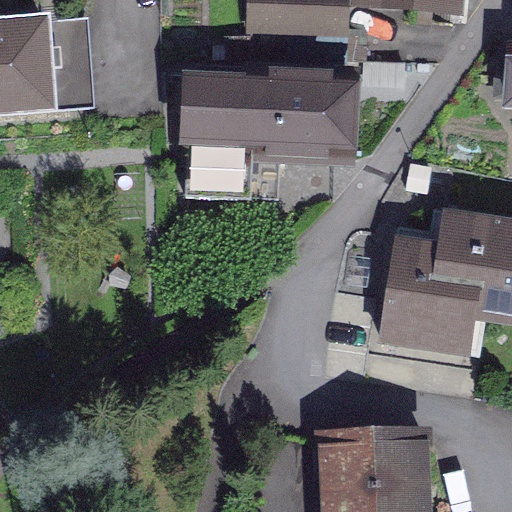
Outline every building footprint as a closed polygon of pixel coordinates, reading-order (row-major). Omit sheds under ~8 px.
[(335,0),(249,0),(248,24),(334,30),(335,0)] [(446,0),(366,0),(446,9),(446,0)] [(68,21),(0,25),(0,119),(74,115),(68,21)] [(337,79),(183,72),(180,139),(270,144),(270,155),(333,158),(337,79)] [(429,248),(391,242),(375,343),(458,356),(467,302),(511,309),(511,228),(434,216),(429,248)] [(305,441),(306,511),(417,511),(416,438),(305,441)]
